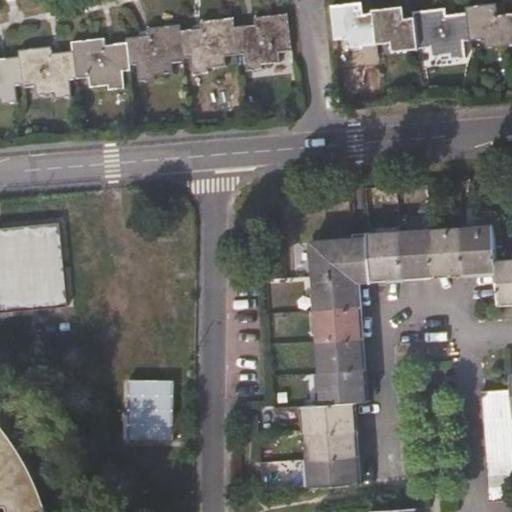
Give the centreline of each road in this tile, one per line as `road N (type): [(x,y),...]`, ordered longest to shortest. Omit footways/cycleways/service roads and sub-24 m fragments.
road 1 (residential): [(214,155),(211,511)]
road 2 (residential): [(214,155),(511,132)]
road 3 (residential): [(0,172),(214,155)]
